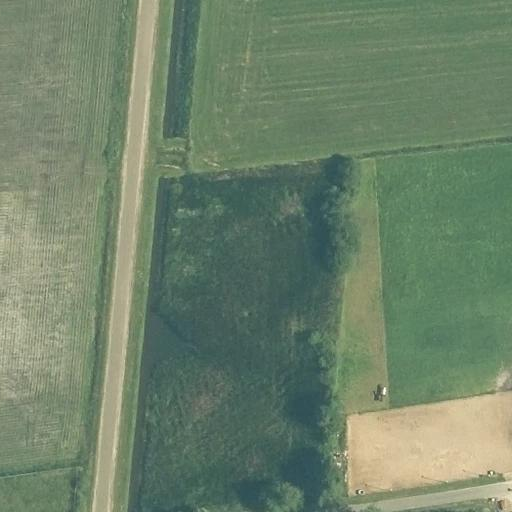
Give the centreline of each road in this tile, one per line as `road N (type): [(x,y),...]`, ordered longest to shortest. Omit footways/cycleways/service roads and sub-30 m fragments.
road 1 (unclassified): [(100,511),(147,0)]
road 2 (unclassified): [(370,511),(511,490)]
